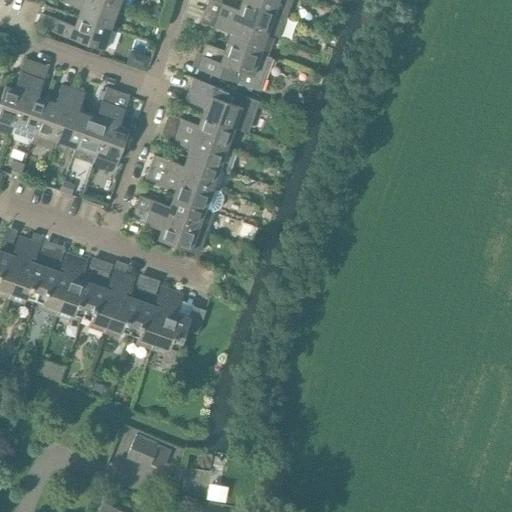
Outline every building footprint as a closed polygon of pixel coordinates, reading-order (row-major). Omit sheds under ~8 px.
[(112,28),(119,7),(97,0),(63,0),(63,2),(81,8),(78,16),(112,28)] [(285,18),(241,3),(239,9),(213,0),(207,0),(204,11),(267,34),(268,33),(279,36),(285,18)] [(285,18),(291,0),(242,0),(241,3),(285,18)] [(260,54),(267,34),(204,11),(200,22),(231,33),(227,42),(260,54)] [(104,50),(112,28),(78,16),(75,25),(56,18),(51,31),(104,50)] [(271,57),(260,54),(227,42),(224,50),(205,44),(197,68),(239,82),(238,83),(260,91),(271,57)] [(0,131),(10,136),(37,62),(25,58),(14,88),(5,85),(0,97),(0,131)] [(30,143),(46,100),(37,97),(49,66),(37,62),(10,136),(13,136),(13,141),(26,145),(29,142),(30,143)] [(201,116),(234,128),(245,132),(245,131),(248,133),(259,101),(256,100),(232,92),(194,77),(186,101),(204,107),(201,116)] [(54,141),(73,88),(61,84),(55,103),(46,100),(30,143),(51,150),(54,141)] [(94,155),(118,91),(106,87),(95,117),(87,114),(74,148),(94,155)] [(74,148),(87,114),(79,111),(84,92),(73,88),(54,141),(74,148)] [(118,91),(94,155),(96,155),(94,162),(96,166),(109,171),(114,169),(129,128),(119,126),(129,95),(118,91)] [(234,128),(201,116),(198,124),(168,113),(164,125),(227,148),(234,128)] [(164,125),(159,138),(190,148),(187,157),(220,168),(220,170),(228,173),(235,151),(227,149),(227,148),(164,125)] [(220,168),(187,157),(184,165),(154,154),(149,167),(221,192),(220,192),(213,189),(220,168)] [(13,160),(10,170),(20,174),(23,164),(13,160)] [(149,167),(145,178),(176,188),(172,198),(213,212),(217,210),(220,208),(223,199),(222,195),(221,192),(149,167)] [(62,180),(58,191),(59,191),(71,195),(74,185),(69,182),(62,180)] [(139,195),(135,207),(207,233),(214,212),(213,212),(172,198),(169,206),(152,199),(139,195)] [(199,254),(207,233),(135,207),(131,218),(144,223),(161,229),(157,239),(199,254)] [(0,296),(9,299),(30,240),(18,236),(15,245),(1,241),(0,244),(0,296)] [(35,300),(50,257),(36,253),(40,243),(30,240),(9,299),(25,305),(28,297),(35,300)] [(56,316),(77,257),(66,253),(62,262),(50,257),(35,300),(42,302),(39,310),(56,316)] [(74,313),(83,317),(98,275),(84,270),(88,261),(77,257),(56,316),(72,321),(74,313)] [(104,333),(125,274),(114,270),(110,279),(98,275),(83,317),(90,319),(88,327),(104,333)] [(130,333),(145,291),(131,287),(135,277),(125,274),(104,333),(119,338),(122,330),(130,333)] [(151,350),(172,291),(161,287),(158,296),(145,291),(130,333),(138,336),(135,344),(151,350)] [(172,291),(151,350),(166,355),(169,347),(177,350),(185,330),(197,334),(206,310),(194,306),(193,309),(179,304),(183,294),(172,291)] [(35,372),(35,374),(44,377),(44,375),(49,362),(40,359),(35,372)] [(88,379),(85,388),(93,391),(93,390),(92,390),(94,383),(96,383),(96,382),(88,379)] [(99,392),(98,393),(107,396),(110,387),(102,384),(102,385),(103,386),(100,392),(99,392)] [(149,467),(157,447),(134,438),(126,457),(149,467)] [(152,511),(160,511),(164,504),(149,497),(144,508),(152,511)]
